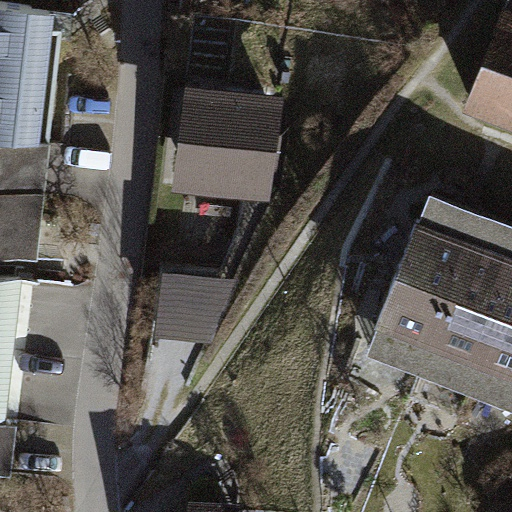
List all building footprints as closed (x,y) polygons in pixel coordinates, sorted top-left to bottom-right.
[(55,9),(10,0),(0,0),(0,135),(50,143),(63,28),(54,26),(55,9)] [(243,0),(181,0),(181,10),(242,17),(243,0)] [(511,4),(505,2),(466,103),(511,120),(511,4)] [(286,91),(187,79),(173,184),(270,199),(286,91)] [(50,143),(0,135),(0,250),(38,256),(50,143)] [(511,219),(432,188),(422,215),(511,250),(511,219)] [(423,370),(475,236),(422,215),(371,350),(423,370)] [(511,303),(511,249),(475,236),(423,370),(477,392),(511,303)] [(164,267),(157,332),(213,343),(240,279),(164,267)] [(21,280),(0,277),(0,423),(4,424),(21,280)] [(511,303),(477,392),(511,404),(511,303)] [(4,424),(0,423),(0,474),(14,476),(19,426),(4,424)] [(236,511),(237,500),(186,495),(184,510),(153,507),(152,511),(236,511)]
